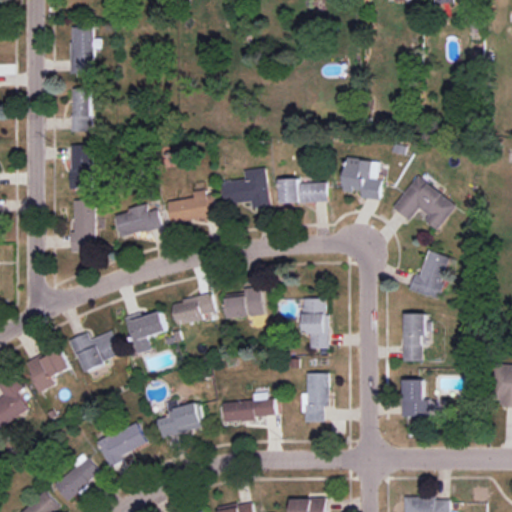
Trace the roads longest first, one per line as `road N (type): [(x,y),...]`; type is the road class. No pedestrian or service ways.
road 1 (residential): [(117,511),(198,465),(236,458),(511,454)]
road 2 (residential): [(0,328),(36,303),(161,262),(273,241),(366,244)]
road 3 (residential): [(36,303),(35,0)]
road 4 (residential): [(369,511),(366,244)]
